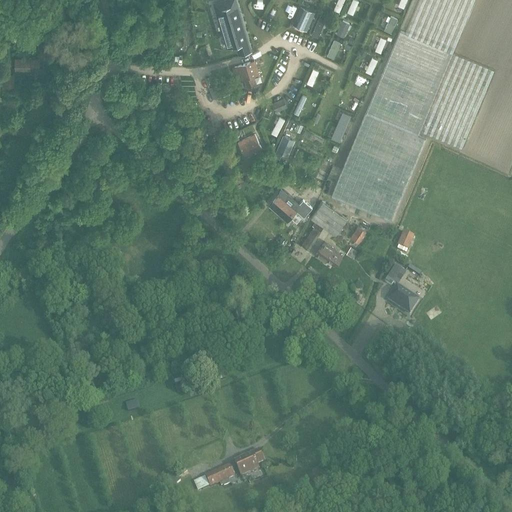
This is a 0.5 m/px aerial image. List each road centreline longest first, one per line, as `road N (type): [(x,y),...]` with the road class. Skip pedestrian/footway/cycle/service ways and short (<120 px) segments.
road 1 (unclassified): [(509,511),(92,113)]
road 2 (unclassified): [(0,241),(92,113)]
